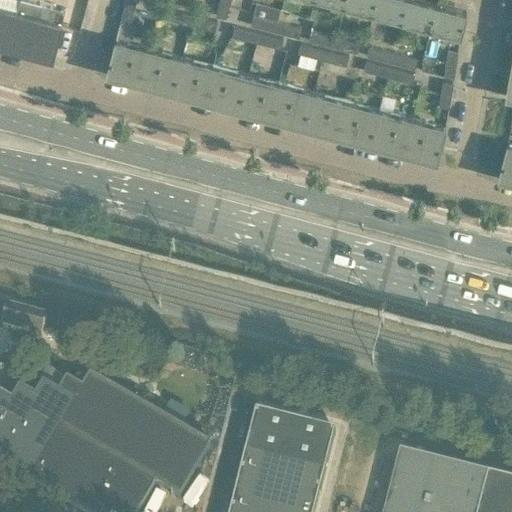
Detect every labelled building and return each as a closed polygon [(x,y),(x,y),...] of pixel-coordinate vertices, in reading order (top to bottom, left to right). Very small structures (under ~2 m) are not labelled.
[(29,51),(42,4),(26,0),(18,0),(16,10),(17,10),(7,45),(29,51)] [(226,15),(230,0),(219,0),(216,13),(226,15)] [(296,34),(299,25),(278,19),(281,6),(258,0),(255,0),(250,22),(296,34)] [(329,0),(463,32),(469,6),(444,0),(329,0)] [(64,10),(45,5),(42,4),(29,51),(52,57),(64,10)] [(17,10),(16,10),(0,5),(0,43),(7,45),(17,10)] [(233,25),(230,40),(259,44),(258,53),(278,56),(282,33),(233,25)] [(303,41),(297,64),(314,68),(317,57),(347,66),(354,40),(311,28),(307,42),(303,41)] [(113,39),(104,76),(439,156),(448,119),(113,39)] [(413,80),(419,56),(370,44),(363,68),(413,80)] [(511,144),(504,143),(497,180),(511,183),(511,144)] [(7,309),(2,329),(40,339),(45,319),(7,309)] [(210,448),(90,378),(82,391),(66,382),(58,396),(43,386),(35,401),(19,390),(12,404),(0,398),(0,471),(27,487),(70,511),(141,511),(155,488),(179,502),(210,448)] [(315,511),(335,435),(256,415),(231,511),(315,511)] [(511,511),(511,484),(399,456),(385,511),(511,511)]
